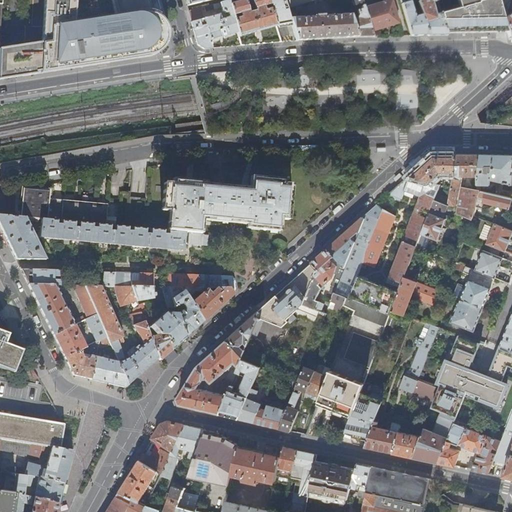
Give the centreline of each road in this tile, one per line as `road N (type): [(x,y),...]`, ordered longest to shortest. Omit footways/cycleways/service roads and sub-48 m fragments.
road 1 (residential): [(0,175),(170,146),(393,138)]
road 2 (residential): [(149,408),(506,487)]
road 3 (residential): [(484,46),(191,60)]
road 4 (residential): [(187,355),(402,162)]
road 5 (residential): [(191,60),(0,94)]
road 6 (residential): [(0,261),(57,377)]
road 7 (residential): [(149,408),(89,511)]
